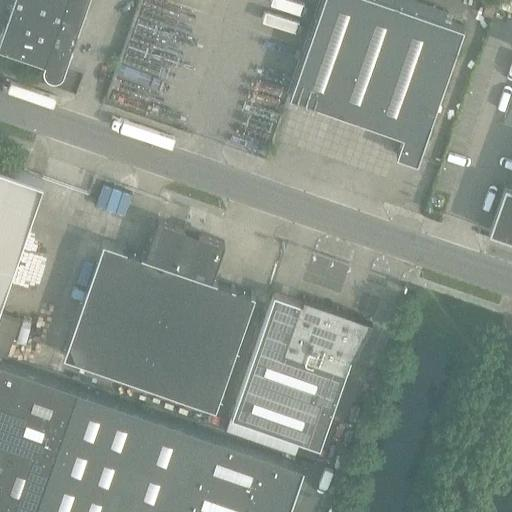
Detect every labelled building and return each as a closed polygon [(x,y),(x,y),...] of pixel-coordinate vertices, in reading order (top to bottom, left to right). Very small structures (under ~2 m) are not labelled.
[(13,0),(0,38),(0,47),(45,63),(43,66),(43,68),(43,69),(44,70),(44,72),(45,73),(45,74),(46,75),(47,76),(49,77),(53,78),(54,78),(57,78),(58,78),(61,76),(63,74),(64,73),(89,0),(13,0)] [(464,27),(387,0),(322,0),(290,95),(403,135),(396,154),(417,161),(464,27)] [(0,301),(43,178),(0,163),(0,301)] [(511,184),(505,182),(488,229),(503,234),(511,237),(511,184)] [(215,407),(255,293),(212,278),(225,242),(199,233),(198,234),(194,230),(190,228),(184,229),(185,228),(159,219),(146,255),(103,240),(63,354),(215,407)] [(274,292),(231,415),(320,446),(351,357),(352,357),(372,319),(303,295),(301,301),(274,292)] [(0,358),(0,511),(33,511),(77,386),(5,360),(0,358)] [(33,511),(287,511),(304,464),(295,461),(77,386),(33,511)]
